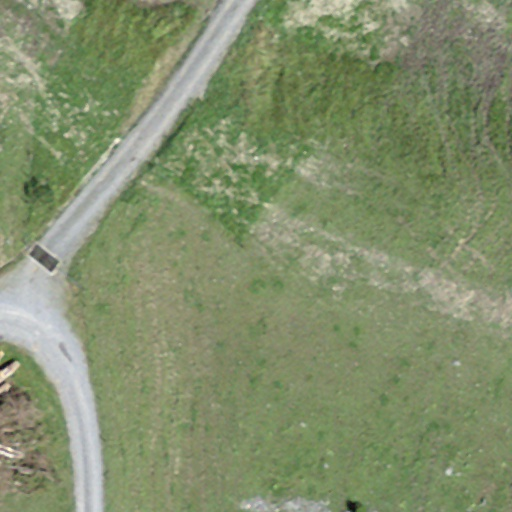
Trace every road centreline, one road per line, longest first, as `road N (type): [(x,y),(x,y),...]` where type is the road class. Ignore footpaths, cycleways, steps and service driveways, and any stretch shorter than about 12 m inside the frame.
road 1 (track): [(3,320),(263,0)]
road 2 (track): [(98,511),(100,434),(60,343),(0,321)]
